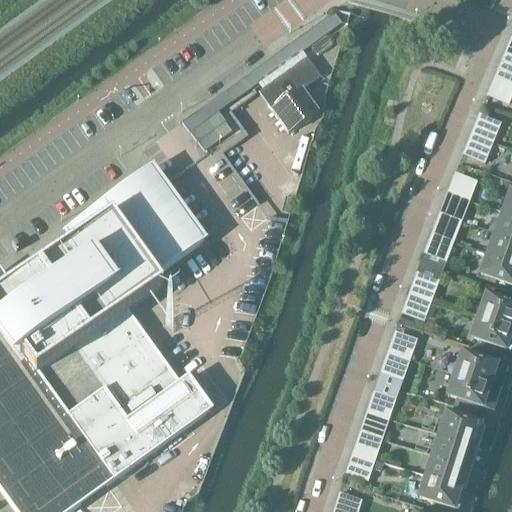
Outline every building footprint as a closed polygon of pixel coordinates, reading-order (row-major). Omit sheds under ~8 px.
[(335,16),(184,125),(205,155),(233,135),(219,116),(251,93),(258,88),(261,93),(306,60),(303,56),(343,27),(335,16)] [(511,49),(508,47),(503,59),(511,62),(511,49)] [(261,93),(258,95),(288,137),(317,116),(301,94),(320,80),(306,60),(261,93)] [(492,84),(503,89),(508,77),(497,73),(492,84)] [(511,79),(508,77),(503,89),(511,92),(511,79)] [(468,143),(479,147),(484,136),(473,131),(468,143)] [(484,136),(479,147),(490,152),(495,140),(484,136)] [(0,278),(0,493),(13,511),(75,511),(208,417),(183,383),(179,386),(134,323),(128,327),(121,318),(163,287),(157,279),(203,246),(149,172),(66,231),(75,244),(12,290),(3,277),(0,278)] [(444,202),(456,206),(460,195),(449,190),(444,202)] [(503,215),(511,218),(511,194),(511,195),(511,194),(511,193),(503,215)] [(460,195),(456,206),(467,210),(471,199),(460,195)] [(511,218),(503,215),(495,236),(511,241),(511,218)] [(429,242),(440,246),(444,235),(433,230),(429,242)] [(444,235),(440,246),(451,251),(456,239),(444,235)] [(488,256),(511,264),(511,241),(495,236),(488,256)] [(511,264),(488,256),(480,277),(511,288),(511,264)] [(406,301),(418,306),(422,294),(411,290),(406,301)] [(422,294),(418,306),(429,310),(433,298),(422,294)] [(478,319),(511,330),(511,306),(487,298),(487,297),(486,297),(478,319)] [(511,347),(511,330),(478,319),(471,341),(472,341),(510,354),(511,347)] [(385,361),(396,365),(400,353),(389,349),(385,361)] [(400,353),(396,365),(407,369),(412,357),(400,353)] [(455,377),(494,390),(501,369),(463,356),(463,355),(462,355),(455,377)] [(494,390),(455,377),(447,399),(448,399),(449,399),(487,411),(494,390)] [(364,421),(375,425),(379,413),(368,409),(364,421)] [(379,413),(375,425),(387,429),(390,417),(379,413)] [(439,438),(478,450),(485,429),(447,417),(447,416),(446,415),(439,438)] [(432,458),(472,471),(478,450),(439,438),(432,458)] [(350,462),(361,466),(365,454),(354,450),(350,462)] [(365,454),(361,466),(373,470),(377,458),(365,454)] [(432,458),(426,479),(465,491),(472,471),(432,458)] [(458,511),(465,491),(426,479),(419,500),(455,511),(458,511)]
